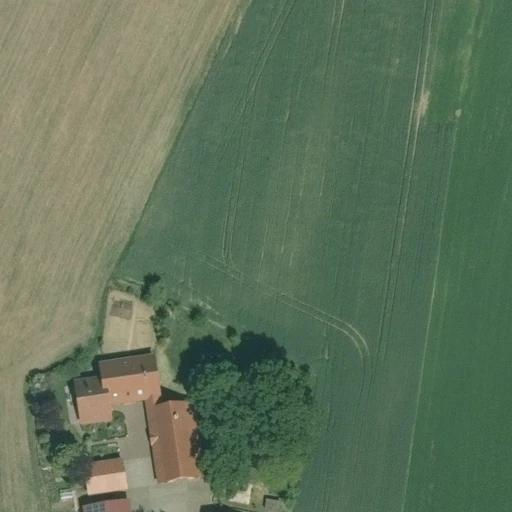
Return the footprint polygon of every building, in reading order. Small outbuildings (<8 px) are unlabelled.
[(100,381),(100,384),(72,388),(78,427),(114,422),(112,410),(160,404),(156,373),(100,381)] [(145,414),(157,488),(204,481),(192,407),(145,414)] [(93,453),(98,499),(123,496),(117,450),(93,453)] [(98,499),(99,511),(133,511),(131,495),(123,496),(98,499)] [(265,503),(262,511),(281,511),(282,506),(265,503)]
